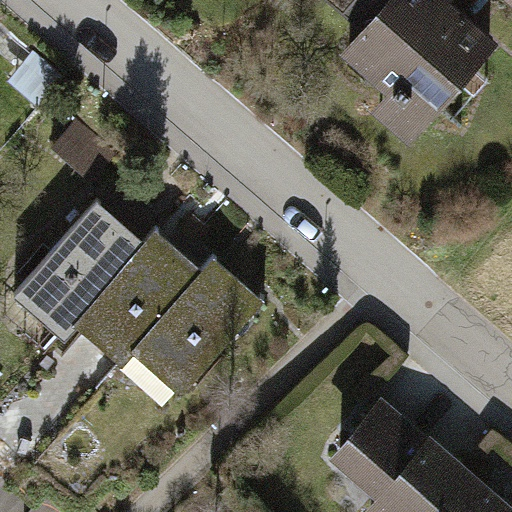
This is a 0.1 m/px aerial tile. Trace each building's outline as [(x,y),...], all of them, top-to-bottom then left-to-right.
[(329,0),(365,30),(349,48),(396,88),(393,92),(404,102),(407,97),(427,116),(490,44),(439,0),(329,0)] [(106,159),(69,126),(53,144),(91,177),(106,159)] [(65,331),(76,318),(145,240),(97,198),(17,290),(65,331)] [(123,359),(134,346),(203,268),(156,227),(145,240),(76,318),(123,359)] [(215,254),(203,268),(134,346),(182,388),(263,296),(215,254)] [(427,447),(380,407),(340,452),(386,493),(372,511),(373,511),(511,511),(431,442),(427,447)] [(62,511),(42,495),(27,511),(62,511)]
